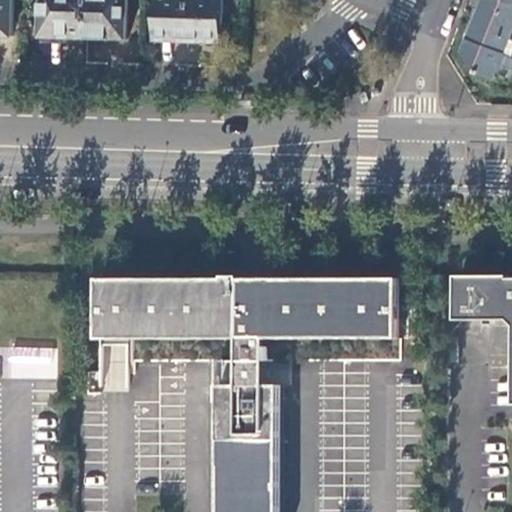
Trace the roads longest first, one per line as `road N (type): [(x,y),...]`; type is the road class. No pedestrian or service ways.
road 1 (secondary): [(0,145),(408,155)]
road 2 (residential): [(0,75),(261,82),(367,0)]
road 3 (residential): [(433,25),(410,108),(408,155)]
